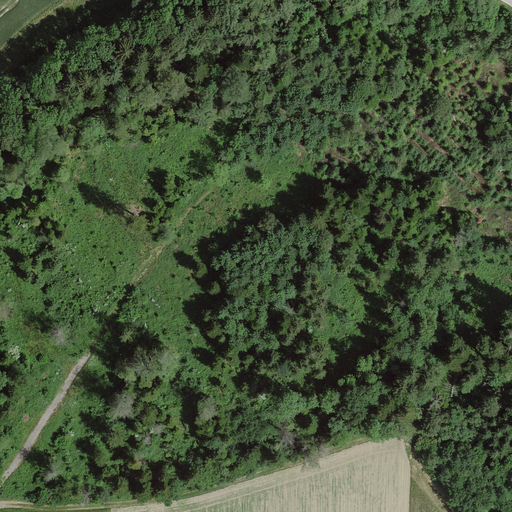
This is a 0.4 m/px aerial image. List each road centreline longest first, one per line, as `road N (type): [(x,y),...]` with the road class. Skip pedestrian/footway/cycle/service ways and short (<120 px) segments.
road 1 (track): [(0,484),(139,274),(222,176),(243,129),(291,66)]
road 2 (track): [(416,431),(386,431),(183,491),(0,505)]
